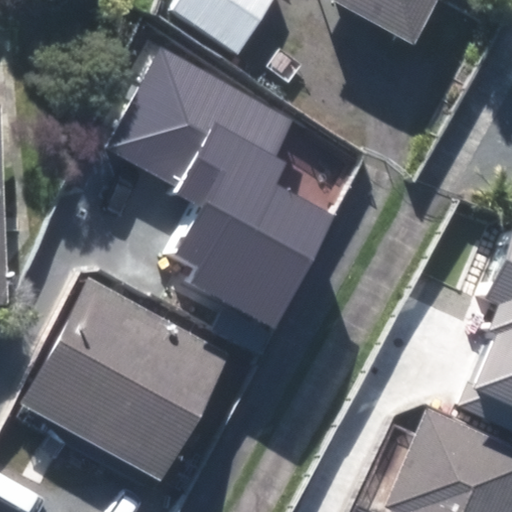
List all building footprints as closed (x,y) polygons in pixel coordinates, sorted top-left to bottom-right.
[(265,0),(175,0),(167,13),(231,54),(265,0)] [(425,0),(316,0),(404,44),(425,0)] [(187,281),(277,328),(337,215),(279,184),(293,159),(282,153),(302,116),(160,42),(104,147),(178,186),(175,193),(192,202),(165,252),(194,267),(187,281)] [(453,406),(511,432),(511,223),(505,220),(472,295),(496,306),(453,406)] [(230,355),(92,278),(22,403),(161,480),(230,355)] [(505,511),(511,497),(511,455),(414,415),(377,505),(394,511),(505,511)]
